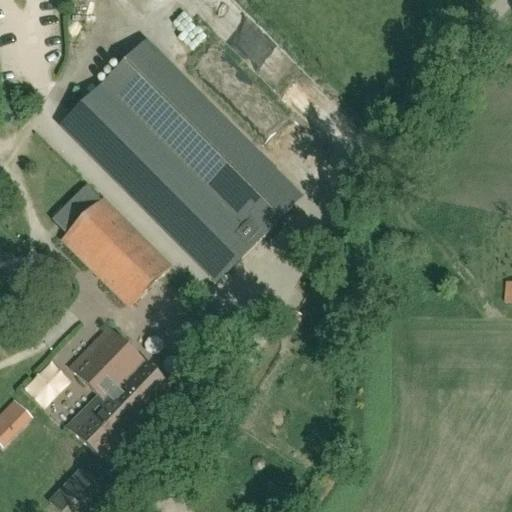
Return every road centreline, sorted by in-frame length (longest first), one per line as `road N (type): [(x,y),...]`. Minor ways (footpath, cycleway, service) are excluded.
road 1 (unclassified): [(137,511),(369,142),(505,0)]
road 2 (unknown): [(43,116),(121,45),(153,34),(325,212)]
road 3 (unknown): [(247,336),(52,136),(43,116)]
